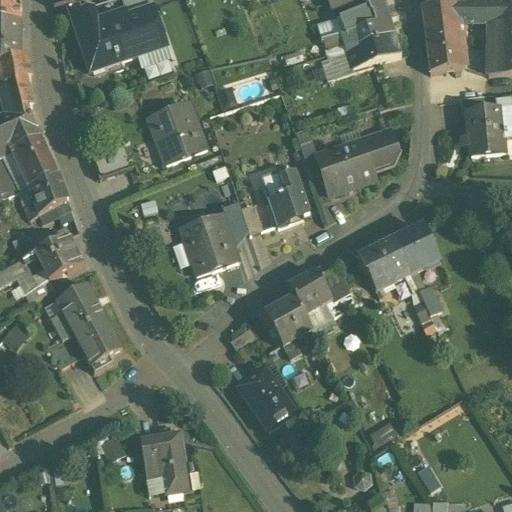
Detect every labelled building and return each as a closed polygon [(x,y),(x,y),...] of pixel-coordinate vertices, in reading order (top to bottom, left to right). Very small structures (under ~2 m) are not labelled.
[(20,0),(0,0),(0,42),(21,38),(20,0)] [(54,0),(54,10),(69,12),(77,13),(77,12),(80,13),(81,0),(54,0)] [(121,0),(128,18),(154,10),(150,0),(121,0)] [(326,0),(331,13),(363,0),(326,0)] [(363,0),(371,17),(372,17),(372,16),(385,12),(381,0),(363,0)] [(470,0),(446,0),(448,9),(455,8),(471,6),(470,0)] [(483,5),(474,6),(474,27),(503,26),(504,6),(483,5)] [(471,6),(455,8),(458,27),(474,27),(474,6),(471,6)] [(511,6),(509,6),(504,6),(503,26),(502,79),(511,78),(511,6)] [(448,9),(421,11),(426,44),(459,40),(458,27),(455,8),(448,9)] [(128,18),(107,26),(120,66),(168,50),(154,10),(128,18)] [(106,22),(96,26),(92,12),(79,16),(80,13),(77,12),(77,13),(69,12),(90,76),(120,66),(107,26),(106,22)] [(385,12),(372,16),(372,17),(374,24),(375,29),(364,32),(336,41),(322,45),(322,47),(324,46),(327,60),(346,56),(359,52),(358,50),(394,39),(385,12)] [(21,38),(0,42),(0,64),(20,60),(21,38)] [(394,39),(358,50),(359,52),(346,56),(352,74),(401,59),(394,39)] [(459,40),(426,44),(430,77),(463,72),(459,40)] [(0,89),(4,88),(27,83),(31,82),(27,59),(0,64),(0,89)] [(330,68),(323,70),(327,86),(335,83),(330,68)] [(27,83),(4,88),(9,116),(11,120),(0,125),(0,161),(1,161),(12,155),(41,141),(27,114),(32,112),(27,83)] [(494,100),(461,103),(462,117),(466,117),(496,114),(494,100)] [(189,109),(148,125),(165,170),(207,155),(189,109)] [(511,112),(501,114),(504,144),(511,143),(511,112)] [(378,113),(354,120),(359,134),(383,126),(378,113)] [(496,114),(466,117),(470,162),(505,159),(504,144),(501,114),(496,114)] [(383,126),(359,134),(363,146),(387,138),(383,126)] [(363,146),(361,147),(371,174),(390,168),(396,155),(390,137),(387,138),(363,146)] [(41,141),(12,155),(25,184),(28,189),(58,176),(41,141)] [(317,162),(316,162),(322,180),(329,201),(375,185),(371,174),(361,147),(317,162)] [(317,162),(312,148),(299,152),(311,184),(322,180),(316,162),(317,162)] [(1,161),(0,161),(0,195),(14,189),(1,161)] [(58,176),(28,189),(34,206),(39,217),(40,217),(68,202),(58,176)] [(295,177),(281,182),(279,176),(261,183),(278,232),(290,228),(288,223),(309,216),(295,177)] [(254,210),(240,215),(250,240),(262,235),(254,210)] [(250,240),(240,215),(223,223),(231,248),(250,240)] [(231,248),(223,223),(181,236),(196,281),(238,267),(231,248)] [(423,232),(394,246),(410,280),(440,266),(423,232)] [(35,258),(25,239),(13,246),(23,264),(35,258)] [(68,239),(37,256),(46,273),(44,275),(49,285),(83,267),(68,239)] [(384,252),(359,264),(358,263),(358,264),(366,281),(367,280),(375,297),(376,296),(375,294),(393,285),(394,287),(410,280),(394,246),(384,251),(384,252)] [(35,285),(23,264),(14,269),(26,290),(35,285)] [(335,265),(315,275),(331,303),(348,294),(335,265)] [(29,307),(33,304),(29,296),(26,290),(14,269),(10,271),(16,283),(29,307)] [(0,292),(16,283),(10,271),(0,276),(0,292)] [(315,275),(288,290),(294,302),(303,319),(320,309),(321,311),(332,305),(331,303),(315,275)] [(54,293),(49,285),(29,296),(33,304),(54,293)] [(122,351),(87,287),(56,304),(74,337),(84,356),(91,368),(107,359),(122,351)] [(442,316),(430,292),(418,298),(430,322),(442,316)] [(294,302),(264,318),(282,351),(292,346),(291,345),(311,334),(303,319),(294,302)] [(74,337),(63,316),(50,323),(60,340),(62,344),(74,337)] [(15,326),(4,342),(18,352),(30,337),(15,326)] [(250,329),(230,343),(237,353),(257,339),(250,329)] [(74,337),(62,344),(60,340),(47,347),(60,369),(84,356),(74,337)] [(107,359),(91,368),(94,373),(110,364),(107,359)] [(279,392),(271,382),(272,381),(265,371),(238,390),(269,433),(295,414),(287,402),(288,402),(280,391),(279,392)] [(376,449),(398,437),(391,424),(369,436),(376,449)] [(171,429),(159,431),(160,441),(140,444),(147,485),(164,482),(166,497),(186,494),(177,433),(171,434),(171,429)] [(119,441),(104,447),(112,464),(126,458),(119,441)] [(387,511),(385,503),(373,511),(387,511)]
